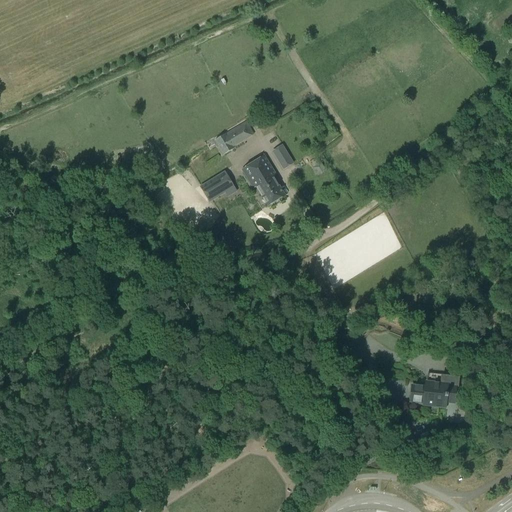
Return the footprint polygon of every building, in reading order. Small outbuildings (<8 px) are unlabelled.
[(215,140),(224,155),(234,149),(232,147),(253,134),(246,122),(215,140)] [(272,152),(283,170),(293,163),(282,145),(272,152)] [(273,177),(276,175),(264,156),(242,170),(253,189),(256,187),(267,207),(285,196),(273,177)] [(225,192),(221,186),(230,181),(224,173),(200,187),(209,202),(225,192)] [(352,362),(359,358),(351,342),(343,346),(352,362)] [(423,402),(423,403),(446,406),(446,402),(454,402),(456,388),(458,388),(459,378),(441,376),(440,385),(425,383),(425,388),(411,386),(410,401),(423,402)]
